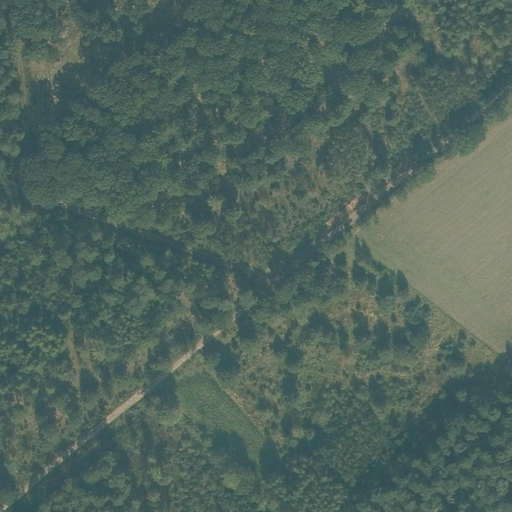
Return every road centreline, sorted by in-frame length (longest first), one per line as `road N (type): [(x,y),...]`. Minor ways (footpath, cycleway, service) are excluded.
road 1 (track): [(0,507),(276,282)]
road 2 (track): [(511,91),(276,282)]
road 3 (track): [(276,282),(0,177)]
road 4 (track): [(24,43),(27,186)]
